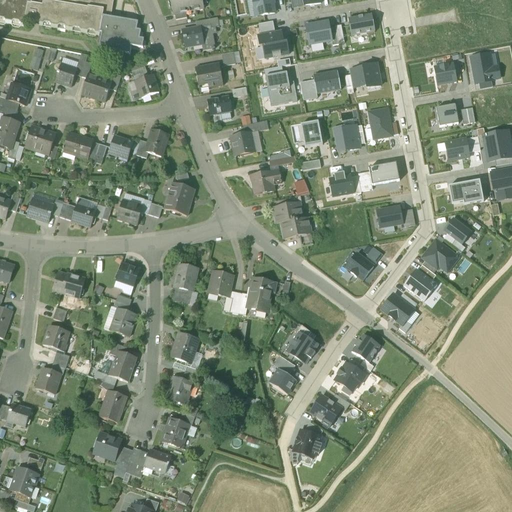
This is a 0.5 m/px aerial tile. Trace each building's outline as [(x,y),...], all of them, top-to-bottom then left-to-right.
[(24,26),(25,21),(28,5),(31,6),(31,5),(32,0),(12,0),(12,2),(0,0),(0,20),(4,21),(6,23),(12,24),(14,23),(19,23),(20,25),(24,26)] [(32,0),(31,5),(42,7),(43,1),(88,8),(88,7),(104,10),(102,18),(109,19),(110,15),(108,13),(109,8),(111,7),(111,4),(113,4),(113,0),(32,0)] [(169,0),(173,16),(174,16),(185,14),(185,10),(194,9),(194,12),(204,10),(201,0),(169,0)] [(256,18),(252,0),(247,1),(250,19),(256,18)] [(252,0),(256,18),(274,15),(271,0),(252,0)] [(291,0),(293,10),(321,5),(319,0),(291,0)] [(100,34),(102,18),(104,10),(88,7),(88,8),(43,1),(42,7),(31,5),(31,6),(28,5),(25,21),(40,23),(39,25),(43,26),(45,24),(50,25),(51,27),(58,28),(60,27),(64,27),(66,29),(73,31),(75,29),(79,30),(81,32),(87,33),(90,32),(94,32),(96,34),(99,35),(100,34)] [(371,16),(351,20),(351,23),(348,23),(351,38),(375,34),(371,16)] [(109,19),(102,18),(100,34),(101,34),(99,50),(130,56),(131,48),(142,50),(144,41),(139,40),(141,32),(136,31),(138,23),(111,19),(109,19)] [(0,24),(24,29),(24,26),(20,25),(19,23),(14,23),(12,24),(6,23),(4,21),(0,20),(0,24)] [(218,20),(207,21),(208,27),(211,26),(211,29),(216,29),(219,28),(218,20)] [(195,24),(196,30),(200,29),(208,28),(208,27),(207,21),(195,24)] [(43,26),(39,25),(39,28),(99,37),(99,35),(96,34),(94,32),(90,32),(87,33),(81,32),(79,30),(75,29),(73,31),(66,29),(64,27),(60,27),(58,28),(51,27),(50,25),(45,24),(43,26)] [(258,26),(261,38),(275,35),(273,24),(258,26)] [(328,24),(306,28),(309,47),(332,43),(330,36),(328,24)] [(211,26),(208,27),(208,28),(200,29),(202,37),(211,36),(217,34),(216,29),(211,29),(211,26)] [(341,27),(335,28),(336,35),(337,40),(343,39),(341,27)] [(192,48),(202,47),(203,46),(202,37),(200,29),(196,30),(182,32),(185,50),(186,50),(186,49),(192,48)] [(282,41),(283,41),(281,34),(275,35),(261,38),(258,38),(260,50),(263,49),(265,61),(288,57),(286,45),(282,46),(282,41)] [(336,35),(330,36),(332,43),(333,48),(339,46),(338,46),(337,40),(336,35)] [(211,36),(202,37),(203,46),(202,47),(203,53),(212,51),(214,51),(211,36)] [(221,56),(224,68),(235,66),(235,65),(233,54),(221,56)] [(495,54),(490,55),(492,69),(498,68),(495,54)] [(490,55),(471,59),(476,85),(479,85),(491,83),(495,82),(495,81),(500,80),(498,68),(492,69),(490,55)] [(79,62),(86,64),(88,58),(81,56),(79,62)] [(32,70),(38,72),(41,62),(35,60),(32,70)] [(75,77),(81,79),(86,64),(79,62),(79,63),(76,71),(77,71),(75,77)] [(92,66),(86,64),(81,79),(87,80),(88,77),(92,66)] [(55,83),(72,88),(75,77),(77,71),(76,71),(61,66),(55,83)] [(195,70),(199,92),(222,87),(222,88),(223,88),(219,66),(218,66),(196,70),(195,70)] [(363,69),(357,71),(360,89),(366,88),(367,91),(380,88),(377,66),(363,69)] [(453,66),(434,70),(437,86),(456,83),(453,66)] [(132,73),(135,83),(148,78),(145,69),(132,73)] [(265,79),(283,75),(282,69),(281,69),(264,72),(265,79)] [(357,71),(349,72),(350,77),(353,90),(360,89),(357,71)] [(337,73),(313,77),(314,81),(316,95),(340,91),(337,73)] [(265,79),(268,94),(290,90),(289,85),(287,75),(283,75),(265,79)] [(110,91),(116,93),(121,78),(114,76),(111,84),(112,84),(110,91)] [(82,97),(106,104),(110,91),(112,84),(111,84),(88,77),(87,80),(82,97)] [(135,83),(138,91),(138,92),(139,92),(142,100),(159,94),(153,77),(148,78),(135,83)] [(350,77),(344,78),(348,96),(354,95),(353,90),(350,77)] [(314,81),(300,83),(303,101),(317,99),(316,95),(314,81)] [(491,83),(479,85),(480,91),(482,91),(493,89),(491,83)] [(297,103),(294,84),(291,84),(289,85),(290,90),(268,94),(269,100),(274,99),(275,107),(297,103)] [(20,106),(25,108),(30,92),(13,86),(8,102),(20,106)] [(484,103),(501,100),(499,88),(493,89),(482,91),(484,103)] [(233,98),(234,100),(247,98),(246,89),(232,92),(233,98)] [(133,103),(142,100),(139,92),(138,92),(138,91),(130,94),(133,103)] [(211,117),(221,115),(230,113),(230,114),(231,114),(228,98),(227,98),(227,99),(208,103),(208,102),(210,118),(211,118),(211,117)] [(501,100),(484,103),(478,104),(481,124),(505,120),(501,100)] [(5,101),(3,109),(17,114),(20,106),(8,102),(5,101)] [(436,109),(439,127),(459,124),(456,106),(436,109)] [(15,121),(17,114),(3,109),(0,116),(3,117),(15,121)] [(461,112),(464,126),(475,124),(472,110),(461,112)] [(387,111),(368,114),(372,134),(374,134),(375,141),(392,138),(392,137),(390,126),(389,123),(388,123),(387,117),(388,117),(387,111)] [(253,126),(251,117),(241,119),(243,128),(253,126)] [(4,150),(11,152),(14,142),(20,125),(14,123),(3,120),(0,127),(0,145),(5,147),(4,150)] [(257,125),(258,133),(269,131),(267,123),(257,125)] [(322,147),(318,123),(300,127),(305,150),(322,147)] [(243,128),(244,136),(250,134),(250,135),(258,134),(258,133),(257,125),(253,126),(243,128)] [(396,125),(390,126),(392,137),(398,136),(396,125)] [(362,127),(356,128),(359,146),(365,145),(362,127)] [(343,129),(334,130),(338,153),(346,152),(350,151),(350,152),(360,150),(359,146),(356,128),(344,130),(343,129)] [(25,150),(47,157),(49,150),(52,151),(53,148),(56,136),(32,129),(25,150)] [(148,155),(161,159),(168,137),(152,132),(148,145),(145,154),(148,155)] [(486,148),(488,164),(494,162),(511,159),(507,133),(484,138),(486,148)] [(242,153),(242,156),(254,153),(250,135),(250,134),(244,136),(230,139),(234,154),(242,153)] [(262,154),(258,134),(250,135),(254,153),(254,155),(262,154)] [(75,158),(88,162),(88,159),(93,144),(94,142),(69,135),(64,151),(77,154),(75,158)] [(486,148),(484,138),(477,139),(480,150),(486,148)] [(127,162),(128,162),(133,145),(114,139),(109,156),(120,159),(121,156),(128,158),(127,162)] [(477,139),(466,141),(468,155),(480,152),(480,150),(477,139)] [(444,145),(448,163),(469,159),(468,155),(466,141),(444,145)] [(9,158),(15,160),(19,148),(20,143),(14,142),(11,152),(9,158)] [(136,157),(146,161),(148,155),(145,154),(148,145),(140,143),(136,157)] [(88,159),(95,161),(99,146),(93,144),(88,159)] [(106,148),(99,146),(95,161),(102,164),(106,148)] [(25,150),(19,148),(15,160),(21,162),(25,150)] [(49,159),(55,161),(58,150),(53,148),(52,151),(49,159)] [(270,158),(269,163),(288,159),(291,159),(289,152),(283,153),(283,155),(270,158)] [(269,164),(270,169),(278,168),(289,165),(288,159),(269,163),(269,164)] [(511,165),(511,159),(494,162),(495,168),(507,166),(511,165)] [(303,173),(320,170),(319,162),(301,165),(303,173)] [(396,165),(368,170),(369,174),(372,187),(399,182),(396,165)] [(497,174),(491,175),(494,192),(496,191),(498,202),(511,199),(511,171),(508,172),(497,174)] [(279,172),(271,174),(273,186),(281,185),(279,172)] [(275,193),(273,186),(271,174),(271,173),(250,177),(254,197),(275,193)] [(176,178),(178,184),(189,180),(188,174),(176,178)] [(333,199),(353,195),(350,179),(350,177),(345,178),(344,174),(334,176),(334,180),(329,181),(333,199)] [(361,194),(373,192),(372,187),(369,174),(357,176),(358,178),(361,194)] [(358,178),(350,179),(353,195),(354,197),(361,195),(361,194),(358,178)] [(304,183),(296,185),(300,195),(309,193),(304,183)] [(453,206),(463,204),(471,203),(471,206),(483,203),(480,187),(472,188),(471,184),(465,185),(465,186),(458,187),(458,186),(450,188),(453,206)] [(164,212),(186,219),(189,209),(190,203),(191,203),(194,192),(172,185),(164,212)] [(316,191),(311,191),(311,201),(325,200),(325,189),(316,189),(316,191)] [(122,202),(142,208),(144,202),(124,196),(122,202)] [(289,200),(290,206),(300,204),(300,205),(302,204),(300,198),(289,200)] [(8,213),(16,215),(20,201),(13,199),(11,204),(11,206),(8,213)] [(79,200),(76,207),(86,210),(88,203),(79,200)] [(0,218),(6,221),(8,213),(11,206),(0,202),(0,218)] [(130,225),(137,227),(141,215),(143,208),(142,208),(122,202),(117,221),(130,225)] [(141,215),(147,217),(151,205),(152,204),(144,202),(142,208),(143,208),(141,215)] [(39,222),(48,225),(51,217),(54,207),(40,203),(40,205),(32,203),(27,217),(36,220),(37,218),(40,220),(39,222)] [(51,217),(58,220),(63,206),(55,203),(54,207),(51,217)] [(64,203),(63,206),(58,220),(71,224),(76,207),(64,203)] [(276,226),(280,226),(280,225),(303,221),(303,220),(300,205),(300,204),(290,206),(272,210),(276,226)] [(162,209),(151,205),(147,217),(159,220),(162,209)] [(498,205),(490,207),(492,218),(500,217),(498,205)] [(95,213),(86,210),(76,207),(71,224),(90,230),(94,218),(96,213),(95,213)] [(94,218),(102,221),(106,209),(97,207),(95,213),(96,213),(94,218)] [(102,221),(108,223),(112,209),(106,207),(106,209),(102,221)] [(376,214),(379,230),(402,225),(400,213),(400,209),(376,214)] [(412,211),(400,213),(402,225),(403,229),(415,227),(412,211)] [(308,219),(303,220),(303,221),(280,225),(280,226),(284,242),(299,239),(311,236),(308,219)] [(471,234),(453,220),(443,233),(447,236),(455,242),(462,247),(471,234)] [(455,242),(447,236),(443,240),(451,246),(455,242)] [(313,246),(312,241),(300,243),(302,249),(313,247),(313,246)] [(435,242),(422,260),(425,262),(437,271),(439,268),(441,265),(449,271),(458,259),(435,242)] [(465,250),(462,247),(455,242),(451,246),(461,254),(465,250)] [(366,259),(375,266),(382,257),(373,249),(366,259)] [(356,256),(345,270),(351,274),(350,275),(356,280),(357,279),(362,283),(373,269),(356,256)] [(425,262),(422,267),(433,276),(437,271),(425,262)] [(0,282),(9,285),(14,268),(0,263),(0,282)] [(439,268),(447,274),(449,271),(441,265),(439,268)] [(128,287),(134,288),(139,272),(122,266),(116,282),(128,287)] [(173,290),(193,294),(198,271),(179,266),(173,290)] [(417,272),(431,283),(436,278),(433,276),(422,267),(421,267),(417,272)] [(431,283),(417,272),(410,282),(409,281),(403,288),(424,304),(437,287),(431,283)] [(213,274),(209,293),(218,295),(218,298),(226,300),(228,300),(229,293),(233,278),(213,274)] [(78,300),(79,300),(84,281),(66,276),(65,277),(57,275),(52,293),(52,294),(61,297),(61,296),(67,297),(78,300)] [(247,311),(256,313),(266,315),(267,316),(271,295),(275,296),(277,285),(253,280),(248,303),(246,311),(247,311)] [(114,287),(127,292),(128,287),(116,282),(114,287)] [(282,295),(288,296),(290,285),(285,283),(282,295)] [(171,302),(190,306),(193,294),(173,290),(171,302)] [(217,303),(218,298),(218,295),(209,293),(208,296),(209,296),(208,301),(208,302),(216,304),(217,303)] [(229,314),(234,295),(229,293),(228,300),(226,300),(224,313),(229,314)] [(229,314),(238,316),(241,301),(242,296),(234,295),(229,314)] [(403,295),(398,301),(413,312),(417,306),(403,295)] [(75,309),(78,300),(67,297),(65,307),(75,309)] [(118,297),(116,303),(129,308),(131,302),(118,297)] [(405,322),(413,312),(398,301),(394,297),(382,313),(401,327),(405,322)] [(248,303),(241,301),(238,316),(245,318),(247,311),(246,311),(248,303)] [(127,314),(129,308),(116,303),(113,310),(117,311),(118,310),(127,314)] [(0,339),(3,341),(12,313),(0,309),(0,339)] [(51,320),(63,324),(66,314),(55,310),(51,320)] [(110,333),(129,340),(136,317),(127,314),(118,310),(117,311),(110,333)] [(413,312),(405,322),(411,327),(419,317),(413,312)] [(405,335),(411,327),(405,322),(401,327),(398,331),(405,335)] [(248,326),(239,325),(238,336),(241,336),(240,344),(245,345),(248,326)] [(58,352),(62,354),(65,346),(69,334),(49,327),(49,329),(50,329),(47,338),(46,337),(43,347),(50,350),(58,352)] [(297,334),(299,336),(312,344),(315,338),(301,327),(297,334)] [(188,365),(192,354),(195,354),(199,343),(181,336),(177,348),(174,347),(170,359),(188,365)] [(312,344),(299,336),(295,343),(292,341),(288,347),(291,348),(287,354),(305,365),(308,360),(311,361),(315,354),(313,353),(317,347),(312,344)] [(355,349),(351,354),(363,362),(368,366),(380,348),(362,337),(359,343),(358,342),(354,348),(355,349)] [(110,356),(117,359),(118,354),(124,356),(126,349),(114,345),(110,356)] [(68,347),(65,346),(62,354),(58,352),(57,354),(64,357),(68,347)] [(56,355),(53,367),(65,371),(70,358),(64,357),(57,354),(56,355)] [(113,365),(108,378),(117,381),(128,385),(136,360),(124,356),(118,354),(117,359),(114,365),(113,365)] [(202,357),(195,354),(191,366),(188,365),(187,368),(197,372),(202,357)] [(280,359),(274,368),(279,371),(278,371),(281,373),(287,364),(280,359)] [(347,367),(361,375),(364,370),(360,367),(351,361),(347,367)] [(363,362),(360,367),(364,370),(370,374),(373,369),(368,366),(363,362)] [(105,376),(108,378),(113,365),(106,363),(105,365),(103,366),(104,368),(103,370),(101,371),(102,373),(101,375),(105,376)] [(295,369),(287,364),(281,373),(289,378),(295,369)] [(174,370),(185,374),(187,368),(176,365),(174,370)] [(351,394),(354,395),(365,378),(361,375),(347,367),(346,366),(334,383),(344,389),(351,394)] [(64,377),(65,371),(53,367),(51,373),(59,375),(64,377)] [(187,368),(185,374),(195,377),(197,372),(187,368)] [(37,391),(54,397),(59,382),(57,381),(59,375),(51,373),(43,370),(37,391)] [(278,371),(269,385),(287,397),(296,383),(289,378),(281,373),(278,371)] [(94,380),(102,383),(105,376),(101,375),(96,373),(94,380)] [(192,385),(195,377),(185,374),(182,382),(191,385),(192,385)] [(108,378),(105,376),(102,383),(115,388),(117,381),(108,378)] [(165,401),(186,408),(186,407),(191,393),(188,392),(191,385),(182,382),(175,379),(171,391),(169,391),(165,400),(165,401)] [(112,394),(115,388),(102,383),(100,390),(109,393),(112,394)] [(351,394),(344,389),(341,393),(349,398),(351,394)] [(99,419),(117,425),(126,399),(112,394),(109,393),(99,419)] [(350,406),(335,396),(330,404),(341,411),(341,412),(345,414),(350,406)] [(330,404),(322,399),(315,409),(314,408),(310,416),(322,424),(321,425),(329,430),(341,412),(341,411),(330,404)] [(7,423),(25,429),(31,412),(13,406),(12,409),(7,423)] [(12,409),(5,407),(1,421),(7,423),(12,409)] [(189,428),(191,428),(195,419),(182,415),(179,424),(189,427),(189,428)] [(181,451),(186,437),(189,428),(189,427),(179,424),(169,420),(165,434),(162,444),(181,451)] [(309,425),(304,434),(320,439),(322,433),(309,425)] [(191,428),(189,428),(186,437),(193,440),(197,430),(191,428)] [(293,453),(292,454),(299,457),(301,457),(312,461),(313,461),(315,455),(319,456),(322,447),(318,446),(321,439),(320,439),(304,434),(300,432),(293,453)] [(106,460),(114,463),(121,443),(101,436),(94,454),(106,458),(106,460)] [(134,450),(132,454),(133,454),(129,464),(137,466),(141,453),(134,450)] [(128,468),(129,464),(133,454),(132,454),(125,451),(121,465),(128,468)] [(289,452),(292,467),(298,465),(297,461),(299,457),(292,454),(293,453),(289,451),(289,452)] [(151,476),(153,472),(144,469),(149,456),(141,453),(137,466),(129,464),(128,468),(126,474),(141,480),(143,474),(151,476)] [(150,453),(149,456),(144,469),(153,472),(162,475),(164,470),(167,471),(168,468),(169,466),(168,466),(171,460),(150,453)] [(312,461),(301,457),(298,465),(310,468),(312,461)] [(27,466),(41,471),(44,461),(39,460),(38,463),(30,459),(27,466)] [(17,469),(13,481),(35,488),(39,476),(17,469)] [(37,489),(35,488),(13,481),(11,480),(7,490),(10,491),(9,493),(17,495),(31,500),(33,501),(37,489)] [(180,493),(176,502),(185,506),(189,497),(180,493)] [(17,502),(29,506),(31,500),(17,495),(15,501),(17,502)] [(155,511),(159,505),(147,501),(144,510),(149,511),(155,511)] [(15,508),(27,511),(30,507),(29,506),(17,502),(15,508)]
